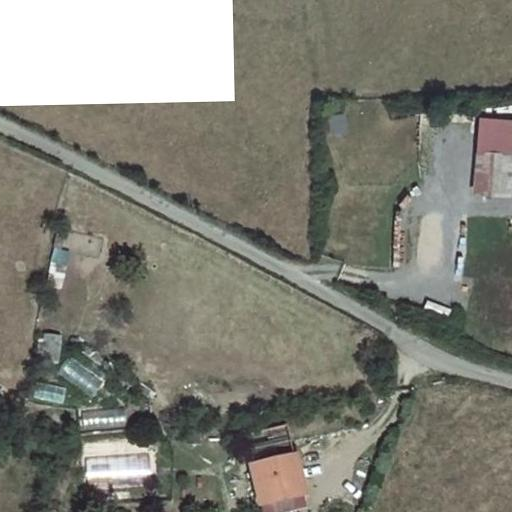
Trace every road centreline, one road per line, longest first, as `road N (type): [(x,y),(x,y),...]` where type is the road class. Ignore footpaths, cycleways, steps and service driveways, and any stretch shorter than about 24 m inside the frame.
road 1 (residential): [(0,133),(118,186),(444,362),(511,379)]
road 2 (track): [(444,362),(397,391),(369,438),(319,469)]
